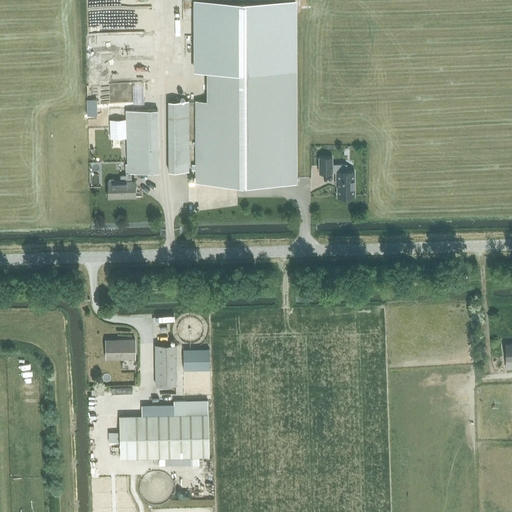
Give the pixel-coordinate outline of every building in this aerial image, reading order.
[(207,70),(207,101),(195,101),(194,184),(298,185),(299,2),(196,1),(195,70),(207,70)] [(188,171),(188,101),(168,101),(168,171),(188,171)] [(159,172),(157,109),(120,110),(121,170),(120,170),(120,181),(114,181),(113,180),(113,179),(109,179),(108,180),(108,182),(108,191),(106,192),(106,196),(108,197),(108,198),(135,197),(134,181),(131,181),(131,173),(159,172)] [(337,182),(337,196),(354,196),(354,171),(346,171),(346,164),(332,164),(332,157),(319,157),(319,173),(332,173),(332,172),(336,172),(336,182),(337,182)] [(150,197),(146,202),(143,206),(152,212),(159,203),(150,197)] [(135,358),(135,351),(135,339),(117,339),(117,341),(105,342),(105,359),(135,358)] [(185,344),(184,344),(175,344),(154,345),(155,386),(176,385),(186,385),(185,344)] [(209,455),(207,399),(185,399),(185,413),(119,415),(120,458),(209,455)]
